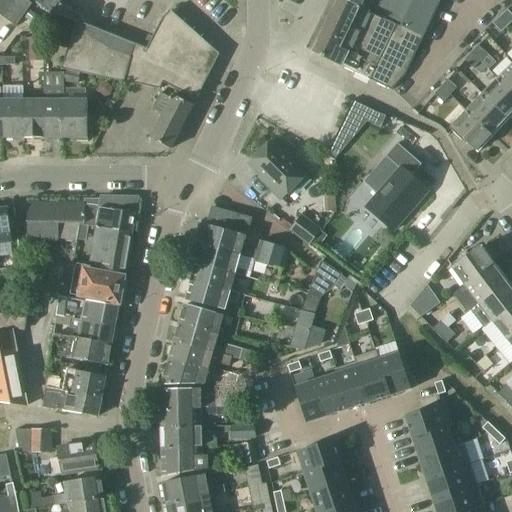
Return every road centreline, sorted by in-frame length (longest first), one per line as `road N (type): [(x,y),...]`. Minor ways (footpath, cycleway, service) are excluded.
road 1 (residential): [(138,511),(127,374),(179,191)]
road 2 (residential): [(179,191),(256,50),(256,0)]
road 3 (residential): [(0,181),(143,174),(179,191)]
